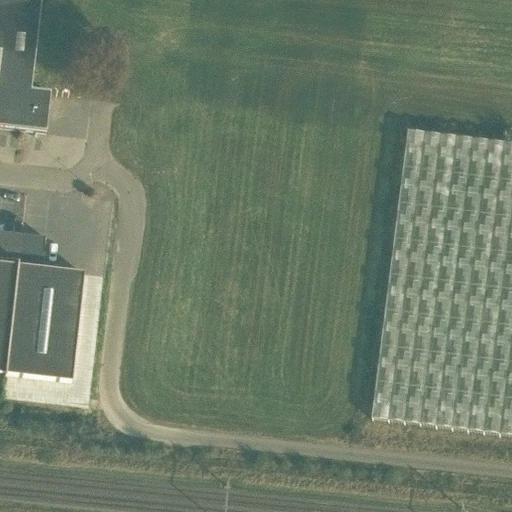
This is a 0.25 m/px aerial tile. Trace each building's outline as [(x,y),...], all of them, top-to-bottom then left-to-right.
[(0,0),(0,55),(34,59),(41,0),(0,0)] [(34,59),(0,55),(0,130),(45,135),(50,95),(30,93),(34,59)] [(511,146),(409,134),(372,421),(511,438),(511,146)] [(0,377),(5,378),(21,236),(0,234),(0,377)] [(21,236),(5,378),(71,385),(83,276),(41,271),(45,239),(21,236)]
